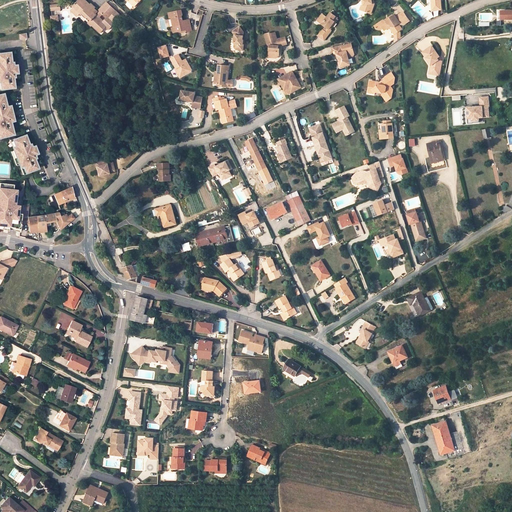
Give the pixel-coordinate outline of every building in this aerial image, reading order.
[(81,15),(82,14),(84,16),(87,19),(88,18),(94,23),(92,25),(101,33),(107,27),(109,29),(122,16),(110,4),(105,10),(102,8),(98,12),(94,8),(93,10),(88,6),(89,5),(83,0),(82,0),(80,3),(77,1),(72,7),(81,15)] [(360,0),(361,5),(364,4),(361,9),(368,13),(373,6),(371,5),(371,3),(372,2),(372,0),(360,0)] [(511,10),(501,11),(502,19),(511,19),(511,10)] [(174,33),(182,31),(187,31),(187,32),(193,31),(191,20),(185,21),(184,16),(185,16),(183,11),(170,13),(171,18),(173,18),(175,28),(173,28),(174,33)] [(332,12),(328,17),(326,16),(323,13),(318,19),(329,28),(326,32),(323,29),(318,35),(324,40),(332,31),(331,30),(334,26),(332,25),(335,21),(336,22),(338,19),(337,18),(338,17),(332,12)] [(397,17),(395,15),(393,16),(390,18),(391,19),(386,22),(383,22),(375,27),(377,30),(380,31),(383,29),(385,31),(388,29),(392,29),(395,34),(402,30),(399,25),(400,24),(401,25),(403,25),(409,21),(404,12),(397,17)] [(243,40),(242,38),(243,32),(238,27),(232,32),(233,34),(232,42),(234,42),(233,47),(235,50),(242,50),(243,40)] [(280,51),(280,48),(288,46),(286,39),(278,41),(276,34),(271,36),(270,34),(265,35),(268,47),(271,48),(270,58),(277,59),(280,58),(281,51),(280,51)] [(339,63),(340,68),(350,65),(348,59),(353,58),(355,57),(356,57),(352,45),(342,47),(333,49),(334,56),(336,55),(337,59),(339,59),(340,63),(339,63)] [(435,70),(434,74),(439,75),(442,61),(441,61),(439,60),(437,58),(440,56),(432,46),(424,51),(428,57),(426,58),(431,65),(430,69),(435,70)] [(161,60),(168,59),(165,48),(158,49),(161,60)] [(0,53),(0,83),(1,88),(2,88),(13,87),(12,77),(14,76),(13,73),(12,65),(12,62),(10,62),(9,52),(0,53)] [(180,71),(181,72),(184,78),(191,74),(193,71),(188,64),(187,65),(185,61),(182,62),(179,56),(171,60),(177,69),(175,70),(177,73),(180,71)] [(216,83),(221,83),(226,84),(227,79),(230,79),(231,65),(220,64),(220,70),(219,74),(217,74),(216,83)] [(285,88),(290,85),(291,88),(294,92),(303,86),(294,71),(280,80),(285,88)] [(394,76),(392,73),(385,78),(392,85),(394,83),(394,76)] [(392,85),(385,78),(377,83),(390,86),(392,85)] [(227,79),(226,84),(221,83),(220,86),(226,87),(226,88),(234,89),(235,88),(236,81),(235,80),(230,79),(227,79)] [(372,84),(369,83),(368,89),(371,90),(371,93),(374,93),(375,91),(381,92),(380,94),(385,100),(390,96),(392,89),(390,86),(377,83),(375,82),(373,81),(372,84)] [(193,107),(201,108),(203,97),(196,96),(197,91),(183,89),(181,100),(194,102),(193,107)] [(0,92),(0,136),(0,137),(12,134),(9,120),(5,106),(1,93),(0,92)] [(480,106),(468,107),(468,112),(468,117),(472,117),(473,122),(479,122),(479,117),(489,116),(488,108),(487,108),(486,106),(489,106),(488,96),(480,97),(480,106)] [(220,114),(221,118),(226,116),(227,118),(233,116),(231,109),(230,107),(229,107),(227,102),(227,99),(224,100),(224,98),(221,99),(220,97),(214,99),(217,111),(220,110),(221,113),(220,114)] [(235,100),(227,102),(229,107),(230,107),(231,109),(238,107),(235,100)] [(345,105),(336,110),(340,117),(342,119),(341,121),(338,121),(332,124),(336,132),(342,129),(344,130),(346,135),(354,131),(347,116),(350,115),(345,105)] [(234,121),(233,116),(227,118),(221,120),(223,125),(234,121)] [(391,123),(385,124),(383,124),(384,138),(394,137),(393,123),(391,123)] [(326,141),(320,124),(311,127),(314,136),(313,136),(319,153),(320,153),(323,162),(332,158),(327,142),(326,141)] [(489,129),(483,130),(484,137),(491,136),(489,129)] [(14,139),(13,139),(15,146),(12,147),(13,150),(18,163),(19,166),(22,165),(25,172),(27,171),(36,168),(33,158),(34,158),(33,154),(31,147),(30,144),(28,145),(24,135),(14,139)] [(252,154),(259,151),(253,138),(246,142),(252,154)] [(287,142),(285,138),(277,142),(279,146),(281,152),(280,153),(277,154),(280,163),(293,158),(286,143),(287,142)] [(438,159),(443,157),(439,141),(428,143),(433,162),(438,161),(438,159)] [(259,151),(252,154),(258,167),(259,167),(261,171),(267,168),(259,151)] [(402,154),(389,158),(391,163),(395,161),(399,173),(402,174),(407,173),(405,168),(407,167),(404,158),(403,158),(402,154)] [(111,158),(95,162),(96,167),(98,167),(100,176),(110,174),(109,172),(114,171),(111,158)] [(215,164),(209,168),(213,176),(219,173),(221,176),(225,175),(226,178),(231,175),(229,170),(232,168),(228,160),(219,165),(218,167),(216,168),(215,164)] [(384,176),(379,161),(371,164),(370,165),(372,170),(367,172),(363,170),(356,172),(353,177),(357,182),(367,179),(368,182),(367,184),(370,185),(376,183),(377,186),(380,188),(382,184),(380,178),(384,176)] [(162,175),(162,181),(172,180),(171,174),(170,174),(170,162),(158,162),(159,169),(160,169),(160,175),(162,175)] [(353,183),(357,186),(367,184),(368,182),(367,179),(357,182),(353,177),(352,179),(353,183)] [(0,224),(9,226),(20,228),(21,224),(21,218),(21,214),(17,214),(18,211),(13,210),(14,206),(16,191),(13,190),(13,185),(0,183),(0,224)] [(370,188),(378,192),(380,188),(377,186),(376,183),(370,185),(370,188)] [(71,187),(69,188),(53,194),(55,198),(53,199),(53,201),(48,203),(50,207),(51,208),(58,206),(57,204),(57,202),(63,200),(64,201),(74,197),(71,187)] [(299,196),(297,191),(286,197),(288,202),(299,196)] [(302,202),(302,201),(303,201),(302,200),(303,199),(301,196),(299,196),(288,202),(299,226),(311,220),(304,205),(302,202)] [(383,200),(374,203),(379,215),(395,209),(392,202),(385,205),(383,200)] [(283,202),(268,209),(272,218),(278,215),(278,216),(287,212),(283,202)] [(22,205),(22,207),(21,214),(21,218),(25,217),(28,217),(32,216),(28,203),(22,205)] [(374,203),(370,205),(375,217),(379,215),(374,203)] [(163,221),(165,226),(176,223),(171,205),(157,209),(156,209),(158,215),(161,214),(162,217),(164,217),(165,221),(163,221)] [(245,212),(239,215),(244,224),(248,222),(251,227),(260,222),(254,211),(247,215),(245,212)] [(355,211),(340,218),(343,227),(352,223),(355,222),(356,224),(360,222),(355,211)] [(36,215),(38,231),(38,232),(46,231),(44,222),(56,220),(60,229),(73,218),(71,214),(66,216),(65,214),(62,215),(61,213),(59,214),(58,212),(53,212),(53,213),(49,214),(42,215),(42,214),(36,215)] [(419,221),(417,212),(408,215),(410,224),(412,224),(418,240),(426,238),(420,220),(419,221)] [(36,215),(32,216),(28,217),(30,232),(38,231),(36,215)] [(319,223),(308,228),(311,234),(318,230),(321,237),(317,238),(321,246),(330,241),(328,237),(331,236),(325,223),(320,225),(319,223)] [(0,228),(8,231),(8,230),(20,232),(20,228),(9,226),(0,224),(0,228)] [(225,226),(211,230),(197,233),(200,246),(228,238),(226,230),(226,229),(225,226)] [(231,229),(226,230),(228,238),(229,243),(235,241),(231,229)] [(398,250),(402,249),(398,239),(396,240),(394,235),(381,240),(383,245),(388,243),(390,249),(392,252),(390,253),(392,258),(401,255),(398,250)] [(183,245),(184,251),(192,249),(190,242),(183,244),(183,245)] [(243,256),(242,250),(227,254),(230,258),(230,259),(238,257),(239,258),(240,258),(241,258),(242,258),(243,257),(243,256)] [(230,258),(225,262),(222,264),(226,270),(227,269),(230,268),(232,271),(230,273),(234,279),(239,276),(238,274),(241,272),(239,268),(239,266),(237,263),(235,264),(230,259),(230,258)] [(13,265),(12,259),(4,262),(6,268),(13,265)] [(277,270),(278,269),(277,265),(275,266),(272,259),(267,261),(263,263),(265,269),(267,268),(269,271),(272,278),(279,275),(277,270)] [(321,280),(330,275),(321,261),(314,265),(318,271),(316,272),(321,280)] [(133,265),(123,267),(129,280),(137,282),(138,277),(133,265)] [(142,283),(151,285),(152,279),(143,277),(143,279),(142,279),(142,281),(142,283)] [(211,287),(213,288),(213,289),(220,295),(227,287),(219,280),(205,277),(203,286),(205,287),(210,288),(211,287)] [(348,282),(345,278),(335,284),(337,288),(342,297),(344,296),(348,302),(355,298),(346,283),(348,282)] [(73,309),(81,291),(71,286),(69,290),(67,294),(69,295),(64,304),(73,309)] [(430,310),(429,306),(421,292),(407,298),(411,304),(413,303),(415,302),(417,306),(415,307),(420,315),(430,310)] [(293,308),(290,303),(286,295),(279,299),(289,317),(291,315),(291,314),(294,312),(292,308),(293,308)] [(146,306),(148,299),(138,296),(136,303),(146,306)] [(286,311),(284,312),(282,313),(285,319),(289,317),(279,299),(277,300),(281,308),(283,307),(286,311)] [(144,314),(146,307),(146,306),(136,303),(132,319),(142,321),(154,324),(156,316),(144,314)] [(56,326),(65,329),(70,317),(61,313),(56,326)] [(0,318),(0,326),(3,328),(2,330),(13,336),(18,325),(1,317),(0,318)] [(86,347),(91,336),(79,330),(82,325),(72,320),(66,333),(75,338),(74,341),(86,347)] [(213,332),(214,323),(199,321),(198,331),(213,332)] [(364,329),(362,333),(360,336),(361,337),(358,343),(365,347),(369,341),(367,341),(375,326),(366,321),(362,328),(364,329)] [(253,334),(242,330),(238,342),(249,345),(247,350),(262,354),(267,338),(255,334),(254,338),(252,337),(253,334)] [(213,341),(201,340),(199,356),(211,358),(213,341)] [(143,346),(132,354),(140,365),(145,362),(149,363),(149,360),(157,362),(157,360),(165,361),(166,362),(170,367),(170,372),(179,373),(180,365),(177,361),(176,362),(172,356),(171,356),(172,348),(161,346),(161,350),(157,349),(157,351),(151,350),(150,352),(147,352),(143,346)] [(403,346),(389,352),(397,369),(403,366),(400,360),(408,357),(403,346)] [(75,369),(76,368),(84,372),(89,362),(73,353),(67,365),(75,369)] [(31,359),(19,355),(16,364),(18,364),(15,372),(26,375),(31,359)] [(309,377),(312,373),(301,366),(290,359),(284,369),(295,375),(296,374),(298,375),(303,374),(309,377)] [(135,377),(135,369),(124,368),(123,376),(135,377)] [(204,385),(203,391),(206,395),(214,395),(215,386),(214,386),(214,384),(212,384),(213,381),(213,371),(203,371),(203,381),(207,381),(206,385),(204,385)] [(8,384),(10,379),(2,375),(0,378),(0,390),(1,391),(6,383),(8,384)] [(32,378),(29,383),(35,386),(38,382),(32,378)] [(246,393),(261,390),(260,380),(245,382),(246,393)] [(71,403),(72,400),(76,387),(65,384),(64,388),(58,387),(55,398),(60,400),(60,399),(71,403)] [(446,386),(434,390),(439,403),(451,398),(446,386)] [(158,417),(164,421),(167,417),(167,413),(172,414),(173,409),(176,409),(177,401),(173,401),(174,397),(177,397),(177,392),(167,390),(167,394),(167,396),(164,396),(164,400),(163,405),(165,405),(164,408),(162,408),(161,413),(158,417)] [(131,423),(133,424),(139,424),(141,410),(137,410),(139,392),(129,391),(128,400),(130,400),(130,406),(132,406),(132,409),(127,408),(127,415),(130,415),(130,419),(131,419),(131,423)] [(62,420),(59,425),(69,430),(76,418),(61,410),(57,417),(62,420)] [(205,421),(206,421),(208,413),(193,410),(192,419),(193,419),(191,428),(203,430),(204,425),(205,421)] [(462,417),(454,419),(457,430),(465,427),(462,417)] [(450,434),(446,421),(433,425),(435,431),(436,430),(442,448),(440,448),(442,454),(450,451),(455,450),(450,434)] [(468,436),(465,427),(457,430),(458,431),(460,439),(468,436)] [(58,449),(63,441),(41,429),(35,439),(41,443),(42,441),(47,444),(48,443),(58,449)] [(458,431),(450,434),(455,450),(450,451),(450,453),(447,454),(449,458),(464,453),(462,447),(460,439),(458,431)] [(114,433),(112,445),(111,445),(110,449),(113,450),(112,454),(122,455),(124,443),(123,443),(124,434),(114,433)] [(468,436),(460,439),(462,447),(470,444),(468,436)] [(151,459),(159,459),(159,458),(159,444),(159,443),(157,443),(157,445),(154,445),(154,438),(145,438),(145,440),(139,440),(138,452),(145,452),(145,450),(147,450),(147,454),(151,454),(151,459)] [(462,447),(464,453),(472,451),(470,444),(462,447)] [(256,457),(267,462),(271,453),(253,445),(247,455),(255,459),(256,457)] [(174,462),(172,462),(172,468),(185,468),(185,462),(184,462),(184,457),(185,457),(184,449),(174,449),(174,457),(174,462)] [(216,471),(227,471),(227,460),(218,460),(213,460),(213,461),(205,461),(205,470),(216,471)] [(26,492),(31,484),(34,486),(40,478),(29,470),(18,486),(26,492)] [(109,493),(100,489),(99,491),(91,488),(85,501),(93,505),(96,499),(104,503),(105,501),(109,493)] [(33,511),(35,510),(23,500),(18,506),(8,497),(0,506),(3,509),(1,511),(33,511)]
